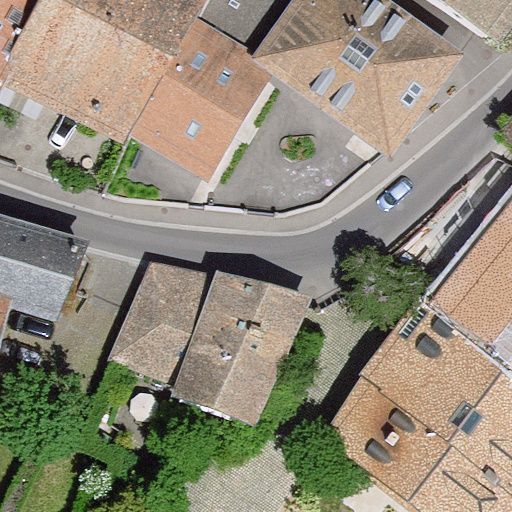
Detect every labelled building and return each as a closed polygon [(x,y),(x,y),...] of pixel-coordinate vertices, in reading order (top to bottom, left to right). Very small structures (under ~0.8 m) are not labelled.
[(313,0),(0,0),(0,85),(1,84),(127,144),(131,136),(144,144),(211,186),(214,181),(269,84),(275,73),(265,67),(313,0)] [(462,67),(369,0),(313,0),(265,67),(275,73),(384,151),(396,160),(462,67)] [(511,0),(438,0),(501,43),(511,28),(511,0)] [(511,511),(511,225),(437,317),(429,310),(371,387),(334,446),(418,511),(511,511)] [(57,326),(84,256),(0,232),(0,347),(9,311),(57,326)] [(257,426),(308,307),(218,285),(154,273),(116,363),(185,389),(181,402),(257,426)]
